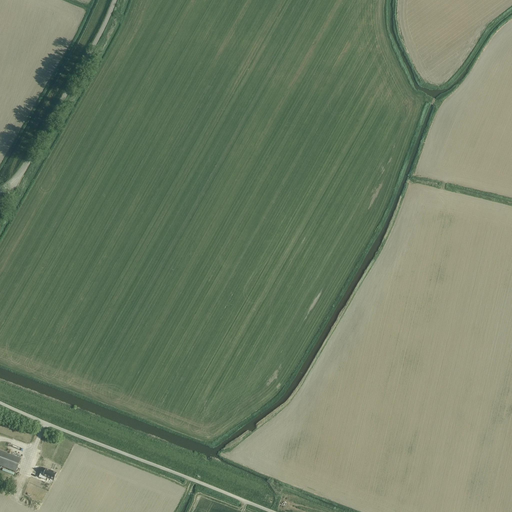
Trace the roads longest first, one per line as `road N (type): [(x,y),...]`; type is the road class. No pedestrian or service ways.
road 1 (unclassified): [(0,402),(272,511)]
road 2 (unclassified): [(19,174),(115,0)]
